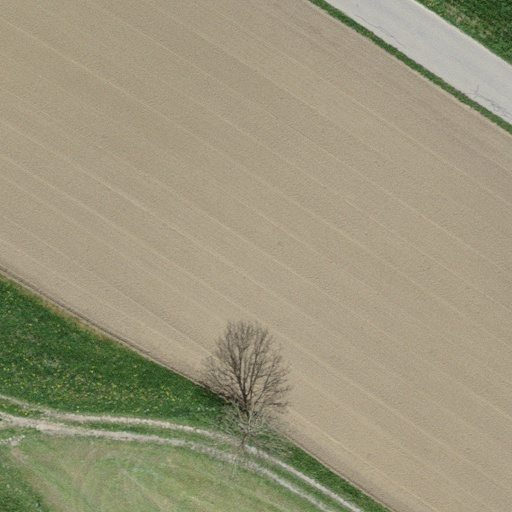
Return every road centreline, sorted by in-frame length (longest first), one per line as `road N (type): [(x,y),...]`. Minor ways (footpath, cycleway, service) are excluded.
road 1 (track): [(324,511),(141,430),(0,433)]
road 2 (tertiary): [(363,0),(511,99)]
road 3 (track): [(141,430),(0,398)]
